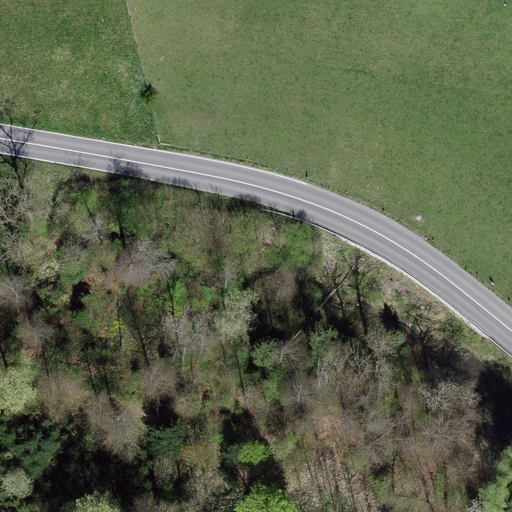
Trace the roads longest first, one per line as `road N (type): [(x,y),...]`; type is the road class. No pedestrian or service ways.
road 1 (secondary): [(0,138),(221,177),(330,210),(391,240),(511,331)]
road 2 (track): [(0,370),(173,429),(249,481),(276,511)]
